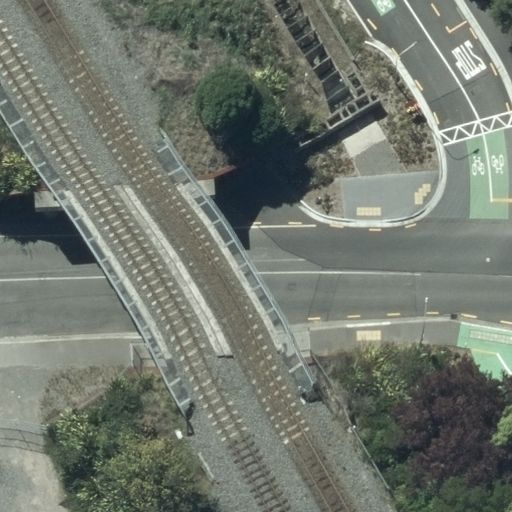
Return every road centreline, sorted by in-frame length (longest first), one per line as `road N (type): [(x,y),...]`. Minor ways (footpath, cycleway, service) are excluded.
road 1 (tertiary): [(492,273),(297,260),(0,275)]
road 2 (residential): [(407,0),(485,141),(492,273)]
